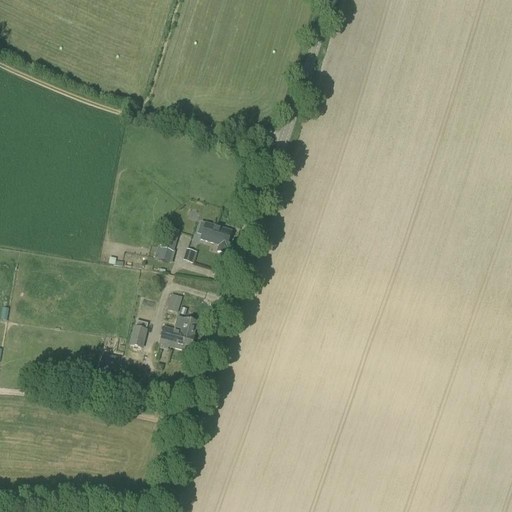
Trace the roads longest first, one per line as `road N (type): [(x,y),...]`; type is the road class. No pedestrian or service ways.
road 1 (tertiary): [(155,511),(286,133)]
road 2 (unclassified): [(286,133),(140,120),(0,65)]
road 3 (tertiary): [(286,133),(329,0)]
